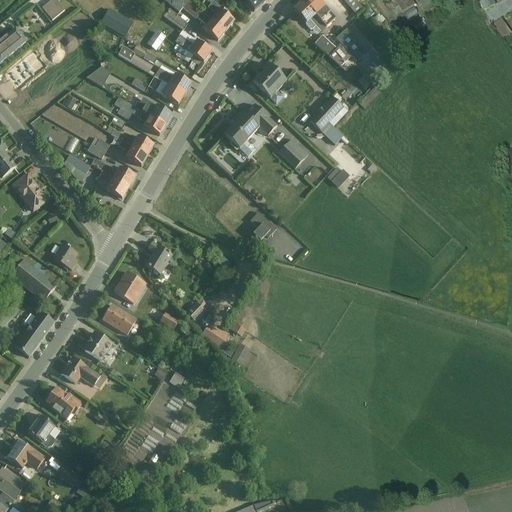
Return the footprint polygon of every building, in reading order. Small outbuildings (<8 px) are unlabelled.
[(61,23),(73,14),(61,0),(55,0),(48,6),(61,23)] [(242,0),(255,15),(266,5),(260,0),(242,0)] [(322,23),(331,15),(317,0),(308,0),(305,3),(322,23)] [(416,0),(401,0),(419,23),(428,16),(416,0)] [(493,10),(501,7),(499,2),(491,5),(493,10)] [(322,23),(305,3),(295,12),(312,32),(322,23)] [(227,35),(236,25),(221,12),(212,22),(227,35)] [(511,38),(511,20),(502,24),(509,40),(511,38)] [(227,35),(212,22),(204,31),(219,44),(227,35)] [(431,22),(422,26),(425,32),(433,28),(431,22)] [(0,64),(25,45),(14,32),(0,42),(0,64)] [(374,56),(354,32),(343,41),(335,32),(323,41),(351,75),(374,56)] [(165,33),(153,47),(164,56),(175,42),(165,33)] [(206,66),(213,54),(183,33),(175,45),(206,66)] [(131,50),(127,57),(157,76),(166,62),(154,55),(150,62),(131,50)] [(363,84),(372,95),(364,102),(372,112),(389,98),(380,88),(396,75),(387,64),(363,84)] [(271,101),(287,85),(270,67),(254,84),(271,101)] [(112,91),(119,75),(105,69),(98,85),(112,91)] [(186,96),(192,87),(176,78),(170,87),(186,96)] [(152,94),(155,88),(142,81),(139,87),(152,94)] [(179,108),(186,96),(170,87),(163,99),(179,108)] [(358,102),(356,93),(349,94),(350,103),(358,102)] [(351,140),(341,131),(357,114),(342,100),(318,125),(342,149),(351,140)] [(265,140),(278,129),(255,106),(223,137),(240,153),(257,133),(265,140)] [(166,129),(172,118),(158,109),(151,120),(166,129)] [(166,129),(151,120),(145,129),(160,138),(166,129)] [(71,151),(77,154),(85,143),(80,139),(71,151)] [(148,160),(155,150),(138,140),(132,150),(148,160)] [(285,156),(302,172),(316,158),(298,141),(285,156)] [(105,142),(96,154),(108,163),(117,150),(105,142)] [(0,143),(0,178),(2,181),(16,171),(5,155),(8,153),(1,143),(0,143)] [(148,160),(132,150),(126,161),(142,171),(148,160)] [(130,191),(137,180),(121,170),(114,181),(130,191)] [(345,170),(335,182),(352,198),(363,187),(345,170)] [(32,215),(49,202),(29,175),(11,187),(32,215)] [(130,191),(114,181),(106,193),(122,204),(130,191)] [(253,238),(261,246),(271,235),(263,228),(267,224),(258,216),(250,225),(258,232),(253,238)] [(144,269),(161,279),(173,257),(152,245),(147,254),(151,257),(144,269)] [(52,261),(72,273),(81,258),(62,247),(52,261)] [(58,309),(70,293),(35,268),(23,284),(58,309)] [(113,295),(133,308),(146,286),(126,274),(113,295)] [(203,304),(192,315),(201,325),(213,315),(203,304)] [(127,339),(137,323),(111,306),(100,322),(127,339)] [(30,360),(54,325),(39,315),(15,350),(30,360)] [(173,316),(167,325),(184,336),(190,327),(173,316)] [(229,339),(209,326),(200,339),(220,352),(229,339)] [(105,367),(117,349),(94,335),(82,353),(105,367)] [(250,347),(241,354),(249,363),(258,356),(250,347)] [(94,390),(101,379),(72,359),(60,377),(76,388),(81,381),(94,390)] [(193,392),(197,383),(181,377),(177,386),(193,392)] [(169,391),(179,396),(181,391),(171,386),(169,391)] [(71,422),(81,408),(57,390),(46,404),(71,422)] [(103,415),(101,419),(111,424),(113,419),(103,415)] [(42,446),(56,430),(41,418),(27,434),(42,446)] [(37,471),(44,462),(21,444),(8,461),(22,471),(28,464),(37,471)] [(0,491),(16,502),(27,487),(2,470),(0,472),(0,491)] [(66,478),(98,504),(105,496),(73,470),(66,478)]
